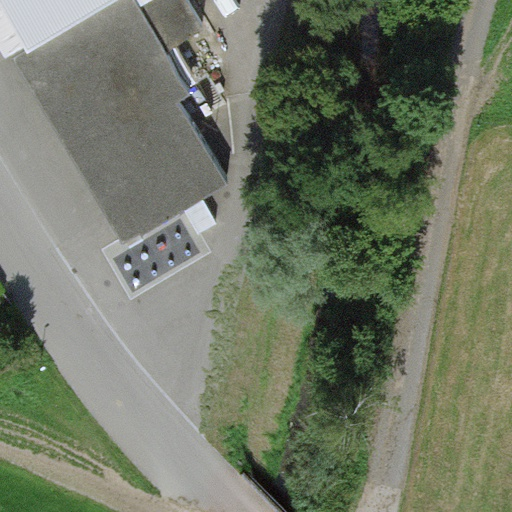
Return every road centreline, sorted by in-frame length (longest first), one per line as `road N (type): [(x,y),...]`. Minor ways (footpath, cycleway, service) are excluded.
road 1 (track): [(380,511),(489,0)]
road 2 (residential): [(223,511),(55,304),(0,204)]
